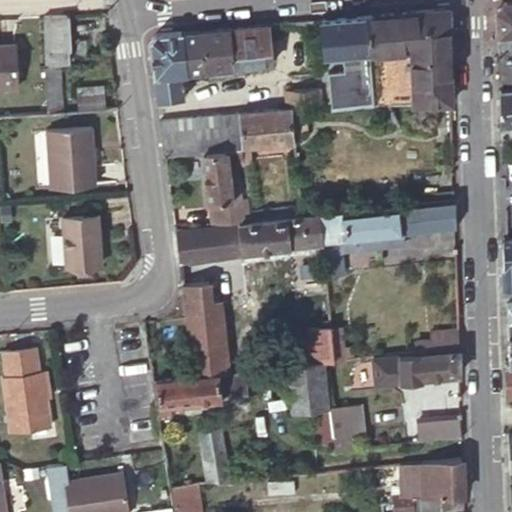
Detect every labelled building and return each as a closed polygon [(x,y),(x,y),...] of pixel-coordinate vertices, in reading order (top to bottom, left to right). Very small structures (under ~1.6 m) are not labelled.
[(496,9),(497,80),(511,79),(511,0),(508,0),(503,0),(496,9)] [(369,13),(364,14),(368,57),(370,81),(371,104),(449,101),(448,64),(447,16),(437,7),(405,10),(369,13)] [(67,13),(43,15),(44,63),(61,63),(70,62),(69,49),(71,49),(67,13)] [(364,14),(317,18),(322,61),(368,57),(364,14)] [(228,26),(232,65),(269,60),(280,59),(277,22),(228,26)] [(232,65),(228,26),(215,27),(198,29),(203,69),(232,65)] [(183,71),(203,69),(198,29),(179,31),(183,71)] [(150,67),(155,99),(181,95),(178,72),(183,71),(179,31),(153,33),(146,41),(150,67)] [(0,86),(16,86),(15,44),(0,44),(0,86)] [(44,65),(44,79),(45,110),(61,109),(61,63),(44,63),(44,65)] [(44,79),(44,65),(33,65),(34,80),(44,79)] [(371,104),(370,81),(343,84),(344,98),(319,101),(320,110),(342,108),(371,104)] [(290,106),(291,112),(305,111),(320,110),(319,101),(318,86),(284,88),(285,107),(290,106)] [(498,94),(498,125),(511,123),(511,87),(498,89),(498,94)] [(80,108),(105,106),(104,93),(79,94),(80,108)] [(240,146),(241,158),(249,158),(248,146),(294,141),(291,112),(290,106),(285,107),(236,111),(240,146)] [(236,111),(157,119),(161,142),(162,154),(202,150),(240,146),(236,111)] [(94,181),(89,121),(44,125),(49,185),(94,181)] [(511,142),(498,142),(499,178),(502,178),(504,233),(511,229),(511,142)] [(248,220),(247,209),(245,198),(229,199),(228,180),(227,164),(238,163),(242,162),(241,158),(240,146),(202,150),(209,224),(225,223),(248,220)] [(239,178),(238,163),(227,164),(228,180),(239,178)] [(328,211),(318,212),(320,242),(321,249),(322,254),(323,272),(324,274),(341,272),(339,252),(339,247),(338,239),(366,236),(366,243),(381,242),(380,234),(402,232),(453,226),(452,197),(411,201),(379,205),(328,211)] [(247,209),(248,220),(301,214),(300,203),(247,209)] [(320,242),(318,212),(301,214),(248,220),(225,223),(209,224),(182,228),(181,226),(172,225),(177,262),(196,259),(227,254),(240,252),(243,252),(289,249),(289,247),(320,242)] [(100,261),(96,213),(61,216),(65,264),(100,261)] [(403,244),(402,232),(380,234),(381,242),(366,243),(366,236),(338,239),(339,247),(339,252),(403,244)] [(502,287),(504,287),(511,286),(511,238),(504,240),(500,240),(502,287)] [(183,316),(189,375),(216,373),(227,372),(218,297),(210,298),(208,279),(179,282),(183,316)] [(341,325),(329,326),(332,360),(353,358),(351,345),(343,346),(341,325)] [(332,360),(329,326),(304,329),(307,363),(311,363),(322,361),(332,360)] [(456,347),(456,328),(428,331),(430,350),(456,347)] [(35,370),(32,344),(0,349),(0,357),(3,375),(0,375),(0,381),(8,431),(47,425),(42,397),(38,369),(35,370)] [(456,347),(430,350),(374,356),(377,383),(400,380),(420,378),(420,376),(457,372),(456,347)] [(327,405),(322,361),(311,363),(307,363),(301,364),(290,365),(285,365),(290,411),(309,409),(313,444),(331,442),(327,405)] [(503,364),(504,395),(511,394),(511,362),(507,363),(503,364)] [(44,369),(38,369),(42,397),(48,396),(44,369)] [(216,373),(219,397),(244,395),(242,370),(240,370),(227,372),(216,373)] [(151,379),(158,418),(170,416),(168,403),(219,397),(216,373),(189,375),(151,379)] [(348,403),(327,405),(331,442),(332,449),(353,447),(348,403)] [(416,441),(461,440),(460,418),(416,419),(416,441)] [(195,430),(204,482),(227,479),(218,426),(195,430)] [(427,511),(461,509),(459,457),(397,463),(400,492),(392,493),(393,511),(427,511)] [(128,469),(69,479),(74,511),(114,511),(134,509),(128,469)] [(181,476),(182,485),(190,484),(189,475),(181,476)] [(169,486),(172,502),(173,511),(200,511),(197,483),(190,484),(182,485),(169,486)] [(142,511),(173,511),(172,502),(142,507),(142,511)]
